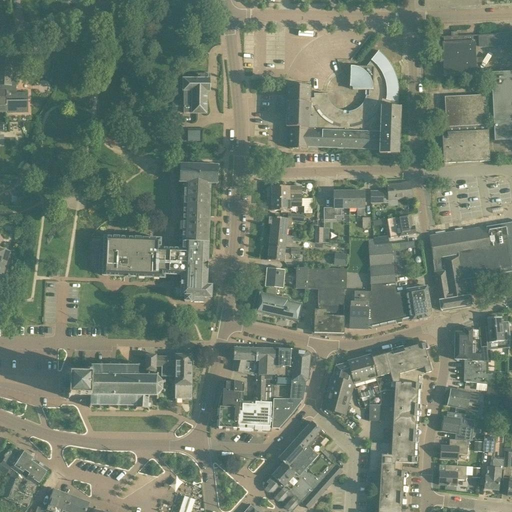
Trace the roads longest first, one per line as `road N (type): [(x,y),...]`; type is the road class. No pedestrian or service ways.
road 1 (tertiary): [(0,417),(94,444),(203,448)]
road 2 (residential): [(410,18),(227,15)]
road 3 (residential): [(238,174),(416,170)]
road 4 (residential): [(425,499),(444,364),(438,326)]
road 5 (tertiary): [(238,174),(227,15)]
road 6 (residential): [(438,326),(416,170)]
road 7 (residential): [(416,170),(410,18)]
road 8 (tertiary): [(225,324),(238,174)]
road 9 (tertiary): [(203,448),(225,324)]
road 10 (residential): [(350,511),(353,450),(308,408)]
